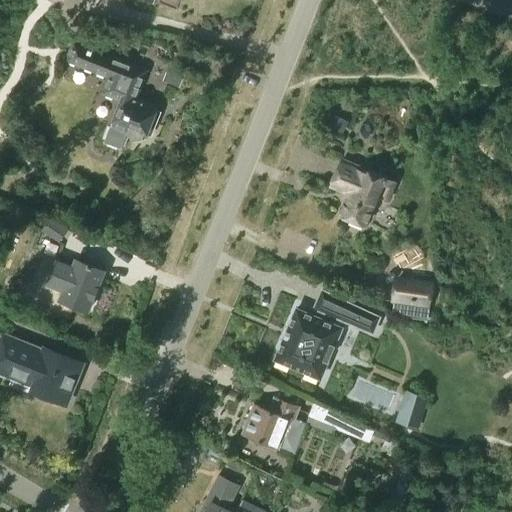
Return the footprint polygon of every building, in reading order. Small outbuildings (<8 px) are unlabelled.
[(146,136),(157,107),(136,99),(138,95),(134,94),(141,74),(114,64),(116,57),(73,41),(66,60),(108,77),(102,92),(121,100),(105,140),(121,146),(126,131),(130,133),(133,138),(140,137),(141,138),(142,135),(146,136)] [(180,77),(169,73),(166,83),(176,86),(180,77)] [(367,173),(341,161),(330,186),(349,194),(340,215),(364,226),(377,196),(386,200),(395,181),(388,177),(388,176),(386,175),(385,177),(368,169),(367,173)] [(59,242),(68,228),(50,217),(41,230),(59,242)] [(106,264),(85,256),(83,261),(76,258),(73,266),(60,261),(56,269),(68,275),(58,298),(88,310),(104,270),(103,269),(106,264)] [(430,306),(433,280),(395,275),(391,300),(430,306)] [(315,317),(297,309),(276,359),(320,378),(342,328),(329,323),(332,315),(373,333),(381,316),(323,289),(315,308),(318,309),(315,317)] [(43,350),(13,337),(2,333),(0,338),(0,373),(11,378),(13,376),(34,385),(33,390),(66,403),(82,363),(44,348),(43,350)] [(419,430),(429,395),(405,388),(394,423),(419,430)] [(294,419),(299,407),(277,398),(272,411),(254,404),(242,434),(261,442),(259,445),(276,451),(277,447),(278,447),(278,446),(294,453),(305,423),(294,419)] [(314,402),(309,415),(336,426),(341,414),(314,402)] [(341,414),(336,426),(356,434),(360,423),(341,413),(341,414)] [(244,466),(234,461),(231,468),(241,473),(244,466)] [(235,511),(237,509),(229,505),(239,486),(219,476),(202,509),(207,511),(206,511),(235,511)] [(397,487),(392,499),(407,505),(412,494),(397,487)] [(263,511),(241,501),(237,509),(235,511),(263,511)]
